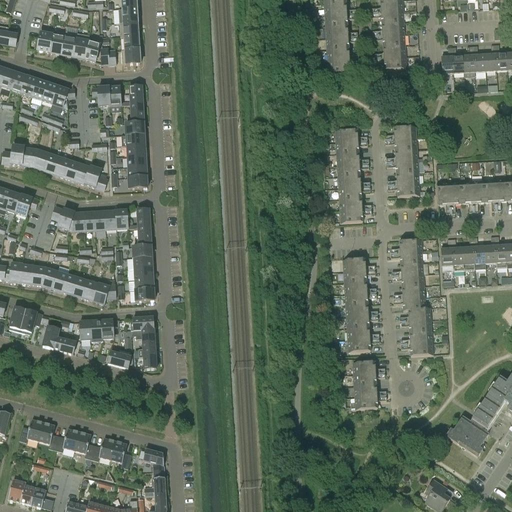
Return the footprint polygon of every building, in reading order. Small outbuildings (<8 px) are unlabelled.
[(121,0),(122,12),(137,11),(136,0),(121,0)] [(380,15),(403,14),(402,3),(380,4),(380,11),(380,15)] [(346,13),(346,6),(324,7),(324,19),(347,17),(346,13)] [(122,12),(118,12),(119,25),(123,25),(123,26),(138,25),(137,11),(122,12)] [(380,15),(381,27),(403,25),(403,14),(380,15)] [(324,19),(325,30),(347,29),(347,17),(324,19)] [(123,26),(123,25),(119,25),(120,40),(124,40),(124,39),(138,38),(138,25),(123,26)] [(404,37),(403,25),(381,27),(382,34),(382,38),(404,37)] [(8,35),(9,30),(0,28),(0,46),(15,49),(17,37),(8,35)] [(37,53),(49,55),(53,31),(41,29),(39,40),(39,42),(36,42),(34,50),(37,51),(37,53)] [(347,29),(325,30),(326,41),(348,40),(348,36),(347,29)] [(65,34),(53,31),(49,55),(61,57),(65,34)] [(65,34),(61,57),(73,59),(77,36),(65,34)] [(77,36),(73,59),(85,61),(88,44),(89,38),(77,36)] [(382,49),(405,48),(404,37),(382,38),(382,42),(382,49)] [(124,39),(124,40),(125,53),(139,52),(138,38),(124,39)] [(348,40),(326,41),(326,53),(349,51),(348,40)] [(88,44),(85,61),(95,64),(100,47),(88,44)] [(405,59),(405,48),(382,49),(383,56),(383,61),(405,59)] [(349,51),(326,53),(327,64),(349,63),(349,58),(349,51)] [(125,53),(121,53),(122,67),(140,66),(139,52),(125,53)] [(495,57),(496,74),(507,73),(506,56),(495,57)] [(474,75),(485,74),(484,57),(473,58),(474,75)] [(485,74),(496,74),(495,57),(484,57),(485,74)] [(453,76),(464,76),(463,58),(452,59),(453,76)] [(475,79),(474,75),(473,58),(463,58),(464,76),(464,80),(475,79)] [(384,73),(406,71),(405,59),(383,61),(384,73)] [(442,77),(453,76),(452,59),(441,60),(442,77)] [(327,64),(328,76),(350,75),(349,63),(327,64)] [(7,72),(1,90),(11,93),(17,75),(7,72)] [(27,79),(17,75),(11,93),(21,96),(27,79)] [(27,79),(21,96),(32,100),(37,82),(27,79)] [(32,100),(30,105),(40,108),(42,103),(48,86),(37,82),(32,100)] [(48,86),(42,103),(52,107),(58,89),(48,86)] [(131,106),(142,105),(141,88),(130,89),(131,104),(121,104),(121,108),(131,107),(131,106)] [(68,93),(58,89),(52,107),(63,110),(66,101),(74,100),(74,92),(68,93)] [(110,109),(109,90),(92,91),(92,99),(98,98),(99,109),(110,109)] [(121,108),(121,104),(120,90),(109,90),(110,109),(121,108)] [(132,126),(143,125),(142,105),(131,106),(131,107),(132,126)] [(28,124),(30,119),(21,116),(19,121),(28,124)] [(39,123),(30,119),(28,124),(37,128),(39,123)] [(132,126),(125,126),(126,138),(144,137),(143,125),(132,126)] [(393,130),(393,138),(394,142),(416,141),(415,129),(393,130)] [(104,131),(100,132),(100,139),(109,139),(109,131),(104,131)] [(357,140),(357,133),(335,134),(335,146),(358,144),(357,140)] [(126,138),(121,138),(122,149),(126,148),(145,147),(144,137),(126,138)] [(394,142),(394,154),(417,152),(416,141),(394,142)] [(3,154),(2,166),(23,169),(25,150),(25,145),(13,144),(12,155),(3,154)] [(358,144),(335,146),(336,157),(358,156),(358,144)] [(145,147),(126,148),(127,159),(145,158),(145,147)] [(25,150),(23,169),(33,170),(37,152),(25,150)] [(49,156),(37,152),(33,170),(44,174),(49,156)] [(395,165),(417,164),(417,152),(394,154),(395,161),(395,165)] [(49,156),(44,174),(54,177),(60,160),(49,156)] [(358,156),(336,157),(337,168),(359,167),(359,163),(358,156)] [(145,158),(127,159),(127,170),(146,169),(145,158)] [(70,163),(60,160),(54,177),(64,180),(70,163)] [(70,163),(64,180),(74,184),(80,166),(70,163)] [(396,176),(418,175),(417,164),(395,165),(396,176)] [(90,170),(84,187),(104,194),(107,183),(99,180),(103,169),(92,165),(90,170)] [(74,184),(84,187),(90,170),(80,166),(74,184)] [(359,167),(337,168),(337,180),(360,178),(359,167)] [(146,169),(127,170),(128,181),(146,180),(146,169)] [(419,187),(418,175),(396,176),(396,183),(396,188),(419,187)] [(360,185),(360,178),(337,180),(338,191),(360,190),(360,185)] [(146,180),(128,181),(129,192),(147,191),(146,180)] [(505,181),(494,182),(495,204),(500,204),(507,204),(505,181)] [(494,182),(483,183),(484,205),(491,205),(495,204),(494,182)] [(483,183),(471,184),(473,206),(477,206),(484,205),(483,183)] [(460,184),(448,185),(450,207),(454,207),(461,206),(460,184)] [(471,184),(460,184),(461,206),(468,206),(473,206),(471,184)] [(448,185),(437,186),(438,208),(445,207),(450,207),(448,185)] [(396,188),(397,200),(419,198),(419,187),(396,188)] [(338,191),(339,203),(361,201),(360,190),(338,191)] [(0,210),(5,212),(11,195),(1,191),(0,194),(0,210)] [(21,198),(11,195),(5,212),(16,216),(21,198)] [(21,198),(16,216),(27,219),(30,209),(35,211),(38,204),(21,198)] [(361,208),(361,201),(339,203),(340,214),(362,213),(361,208)] [(69,233),(74,216),(55,209),(52,221),(60,223),(56,234),(67,238),(69,233)] [(138,229),(150,229),(149,212),(137,212),(138,227),(128,228),(128,231),(138,231),(138,229)] [(128,231),(128,228),(127,213),(115,214),(116,232),(128,231)] [(362,213),(340,214),(340,226),(363,225),(362,213)] [(96,233),(106,233),(105,214),(95,215),(96,233)] [(116,232),(115,214),(105,214),(106,233),(116,232)] [(85,215),(74,216),(69,233),(72,235),(86,234),(85,215)] [(86,234),(96,233),(95,215),(85,215),(86,234)] [(138,229),(138,231),(139,249),(139,250),(151,249),(150,229),(138,229)] [(422,255),(421,243),(399,244),(399,251),(399,256),(422,255)] [(496,265),(495,248),(484,249),(485,266),(496,265)] [(505,248),(495,248),(496,265),(496,270),(507,270),(505,248)] [(151,260),(151,249),(139,250),(139,249),(133,250),(133,261),(151,260)] [(484,249),(473,250),(474,272),(485,271),(485,266),(484,249)] [(462,250),(452,251),(453,273),(464,272),(462,250)] [(464,272),(474,272),(473,250),(462,250),(464,272)] [(452,251),(440,252),(441,269),(442,269),(442,273),(453,273),(452,251)] [(399,256),(400,267),(422,266),(422,255),(399,256)] [(0,282),(10,284),(13,266),(13,261),(1,260),(0,267),(0,282)] [(151,260),(133,261),(134,272),(152,271),(151,260)] [(343,275),(365,273),(365,269),(365,261),(342,263),(343,275)] [(23,267),(13,266),(10,284),(21,285),(23,267)] [(423,277),(422,266),(400,267),(401,279),(423,277)] [(34,269),(23,267),(21,285),(31,287),(34,269)] [(31,287),(42,288),(46,270),(34,269),(31,287)] [(58,274),(46,270),(42,288),(52,292),(58,274)] [(152,271),(134,272),(134,283),(153,282),(152,271)] [(365,273),(343,275),(344,286),(366,285),(365,273)] [(52,292),(63,295),(68,277),(58,274),(52,292)] [(78,280),(68,277),(63,295),(73,298),(78,280)] [(401,290),(424,289),(423,277),(401,279),(401,290)] [(73,298),(83,301),(89,283),(78,280),(73,298)] [(134,283),(129,284),(129,293),(135,293),(153,292),(153,282),(134,283)] [(99,287),(89,283),(83,301),(94,304),(99,287)] [(366,292),(366,285),(344,286),(344,297),(367,296),(366,292)] [(109,289),(99,287),(94,304),(104,307),(106,301),(115,301),(115,288),(109,288),(109,289)] [(424,300),(424,289),(401,290),(402,302),(424,300)] [(135,293),(130,294),(130,305),(136,304),(136,305),(154,304),(153,292),(135,293)] [(367,296),(344,297),(345,309),(367,308),(367,296)] [(424,300),(402,302),(403,314),(408,313),(425,312),(425,311),(424,300)] [(367,308),(345,309),(346,320),(368,319),(368,314),(367,308)] [(511,319),(511,311),(509,308),(502,316),(510,322),(511,319)] [(26,313),(15,310),(9,332),(20,335),(26,313)] [(408,320),(408,324),(431,323),(430,311),(425,311),(425,312),(408,313),(408,320)] [(42,317),(26,313),(20,335),(31,338),(34,327),(39,328),(42,317)] [(346,320),(346,332),(369,330),(368,319),(346,320)] [(131,333),(133,333),(154,332),(153,320),(130,322),(131,333)] [(92,342),(91,342),(91,344),(103,344),(103,341),(101,323),(90,324),(92,342)] [(103,341),(114,341),(113,323),(101,323),(103,341)] [(408,329),(409,336),(431,334),(431,323),(408,324),(408,329)] [(90,324),(79,325),(80,343),(91,342),(92,342),(90,324)] [(54,352),(58,336),(59,332),(48,329),(43,349),(54,352)] [(369,337),(369,330),(346,332),(347,343),(369,342),(369,337)] [(133,333),(132,339),(136,338),(136,342),(143,342),(143,351),(143,352),(155,351),(154,332),(133,333)] [(432,346),(431,334),(409,336),(409,342),(410,347),(432,346)] [(58,336),(54,352),(73,357),(76,346),(64,342),(65,338),(58,336)] [(370,354),(369,342),(347,343),(348,355),(370,354)] [(410,347),(410,359),(433,357),(432,346),(410,347)] [(108,366),(128,371),(131,360),(118,357),(120,352),(112,350),(108,366)] [(143,352),(143,351),(138,352),(139,359),(139,360),(144,359),(144,372),(156,371),(155,351),(143,352)] [(352,366),(353,377),(375,376),(375,372),(375,364),(352,366)] [(450,430),(449,432),(445,438),(477,459),(482,451),(479,450),(488,436),(486,434),(501,412),(511,419),(511,375),(507,384),(500,379),(470,423),(462,418),(453,432),(450,430)] [(375,376),(353,377),(354,389),(376,388),(375,376)] [(376,388),(354,389),(354,400),(377,399),(376,394),(376,388)] [(354,400),(355,412),(377,411),(377,399),(354,400)] [(0,436),(5,438),(10,416),(1,414),(1,415),(0,414),(0,436)] [(27,441),(38,444),(44,425),(32,422),(29,432),(23,430),(19,443),(26,445),(27,441)] [(55,428),(44,425),(38,444),(50,447),(49,451),(55,453),(59,439),(53,438),(55,428)] [(63,451),(74,454),(80,434),(68,431),(65,441),(59,439),(55,453),(62,454),(63,451)] [(80,434),(74,454),(86,457),(85,460),(91,462),(95,449),(89,447),(91,437),(80,434)] [(95,449),(91,462),(98,464),(99,460),(110,463),(116,444),(104,441),(101,450),(95,449)] [(116,444),(110,463),(122,466),(121,470),(128,471),(131,458),(125,456),(127,447),(116,444)] [(153,475),(164,474),(163,456),(145,451),(142,463),(153,465),(153,475)] [(154,491),(144,491),(145,499),(155,499),(165,498),(164,474),(153,475),(154,481),(152,481),(152,485),(152,490),(154,490),(154,491)] [(25,487),(26,485),(13,482),(8,502),(20,505),(25,487)] [(446,491),(433,482),(425,495),(429,498),(425,505),(435,511),(442,511),(450,501),(442,496),(446,491)] [(20,505),(31,508),(36,490),(25,487),(20,505)] [(36,490),(31,508),(42,511),(42,510),(48,511),(51,511),(54,503),(44,501),(46,494),(46,493),(36,490)] [(166,511),(165,498),(155,499),(155,511),(166,511)] [(130,511),(121,511),(137,511),(137,503),(129,503),(130,511)]
